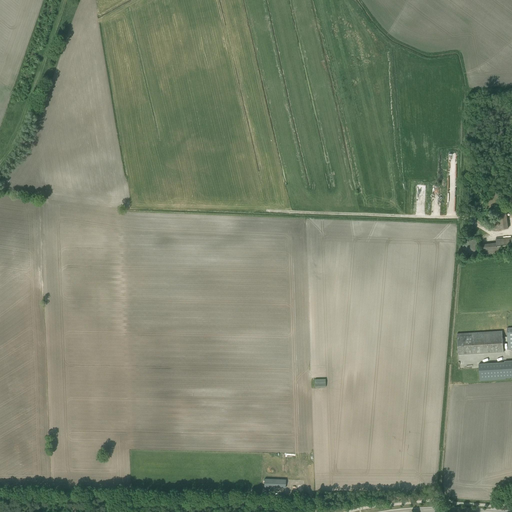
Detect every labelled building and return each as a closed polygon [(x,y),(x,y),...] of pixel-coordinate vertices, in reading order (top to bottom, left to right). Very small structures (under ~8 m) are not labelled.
[(492,212),(494,230),(508,228),(506,211),(492,212)] [(511,237),(496,239),(496,243),(480,244),(481,255),(511,251),(511,237)] [(462,250),(467,255),(473,256),(478,251),(479,245),(475,240),(468,239),(463,243),(462,250)] [(457,333),(458,355),(503,352),(502,330),(457,333)] [(506,378),(511,377),(511,360),(504,361),(504,362),(478,363),(479,381),(506,379),(506,378)] [(314,379),(315,387),(325,387),(325,379),(314,379)] [(264,479),(264,488),(285,489),(285,480),(278,480),(267,479),(264,479)]
